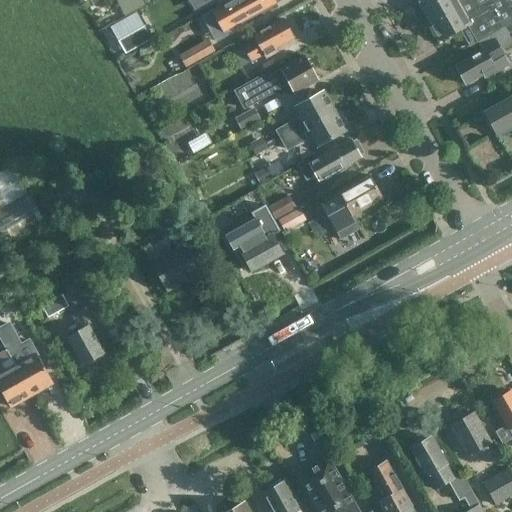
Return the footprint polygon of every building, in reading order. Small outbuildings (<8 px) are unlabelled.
[(141,0),(117,0),(116,0),(124,16),(144,5),(141,0)] [(233,0),(211,12),(222,31),(275,3),(273,0),(233,0)] [(416,0),(421,9),(435,0),(416,0)] [(435,0),(421,9),(425,16),(440,41),(471,23),(481,40),(511,23),(511,0),(486,0),(478,4),(476,0),(435,0)] [(137,12),(110,26),(125,53),(152,39),(137,12)] [(283,19),(252,36),(254,40),(242,47),(250,62),(263,55),(264,58),(277,50),(276,47),(293,38),(283,19)] [(483,50),(455,66),(466,83),(482,74),(484,78),(509,63),(500,48),(511,41),(511,23),(479,42),(483,50)] [(186,66),(214,51),(208,39),(179,55),(186,66)] [(304,55),(279,69),(264,78),(262,74),(233,91),(244,110),(288,85),(293,94),(317,80),(304,55)] [(281,139),(333,111),(323,92),(293,107),(301,122),(299,124),(295,118),(276,129),(281,139)] [(492,130),(494,129),(497,133),(511,124),(511,96),(485,113),(488,118),(486,119),(492,130)] [(253,108),(235,119),(241,129),(259,119),(253,108)] [(333,111),(281,139),(286,151),(307,139),(305,134),(307,131),(316,147),(343,131),(333,111)] [(261,137),(250,144),(256,155),(267,148),(261,137)] [(350,140),(333,150),(332,147),(326,151),(327,153),(300,168),(306,180),(315,175),(318,181),(335,172),(336,174),(344,169),(343,167),(360,158),(359,155),(363,153),(356,140),(352,143),(350,140)] [(0,242),(2,246),(45,221),(12,165),(0,171),(0,242)] [(266,168),(255,174),(261,185),(272,178),(266,168)] [(327,215),(345,204),(351,215),(383,197),(370,174),(320,203),(327,215)] [(289,197),(269,208),(275,219),(295,208),(289,197)] [(297,211),(279,221),(285,231),(303,221),(297,211)] [(233,241),(251,271),(281,254),(270,234),(261,218),(250,225),(253,230),(233,241)] [(152,262),(168,290),(207,267),(184,225),(171,232),(179,246),(152,262)] [(62,295),(41,306),(47,317),(68,307),(62,295)] [(104,353),(91,330),(95,327),(85,308),(73,315),(80,329),(67,337),(82,365),(104,353)] [(53,383),(35,351),(23,358),(2,320),(0,320),(0,338),(6,348),(13,364),(31,395),(53,383)] [(0,390),(10,407),(31,395),(13,364),(6,348),(0,351),(0,363),(3,369),(0,371),(0,390)] [(511,392),(511,391),(493,402),(505,422),(493,429),(502,444),(511,438),(511,392)] [(466,455),(490,441),(473,412),(449,426),(466,455)] [(429,435),(408,447),(425,477),(426,477),(434,489),(447,482),(458,501),(464,498),(471,508),(463,511),(483,511),(460,471),(452,476),(429,435)] [(328,457),(298,474),(319,511),(359,511),(328,457)] [(415,511),(387,461),(368,472),(383,498),(378,501),(384,511),(415,511)] [(495,507),(511,497),(511,466),(511,465),(481,483),(495,507)] [(301,511),(284,482),(282,483),(280,479),(267,486),(270,490),(263,493),(272,509),(268,511),(301,511)] [(247,511),(243,503),(226,511),(247,511)]
